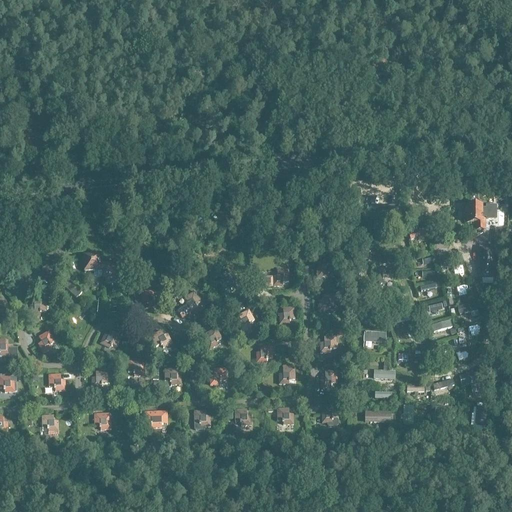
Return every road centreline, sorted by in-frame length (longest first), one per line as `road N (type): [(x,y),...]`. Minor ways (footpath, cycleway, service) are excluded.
road 1 (secondary): [(0,198),(511,153)]
road 2 (track): [(400,157),(403,253),(432,368),(458,371),(482,354),(485,305),(464,255),(410,189)]
road 3 (track): [(511,214),(490,511)]
road 4 (unknown): [(197,402),(71,404)]
